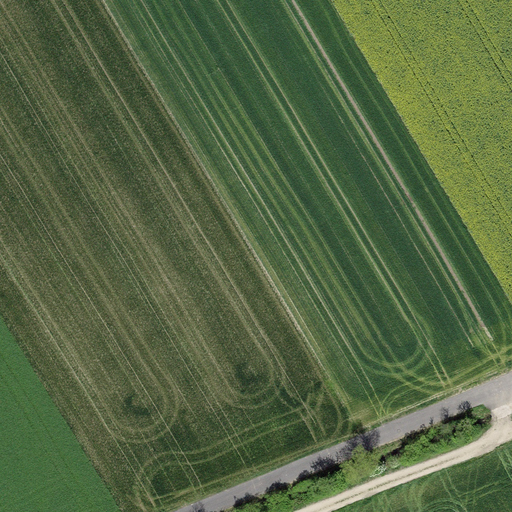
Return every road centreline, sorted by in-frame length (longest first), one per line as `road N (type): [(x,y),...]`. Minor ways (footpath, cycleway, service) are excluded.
road 1 (track): [(511,384),(207,511)]
road 2 (track): [(328,511),(511,434)]
